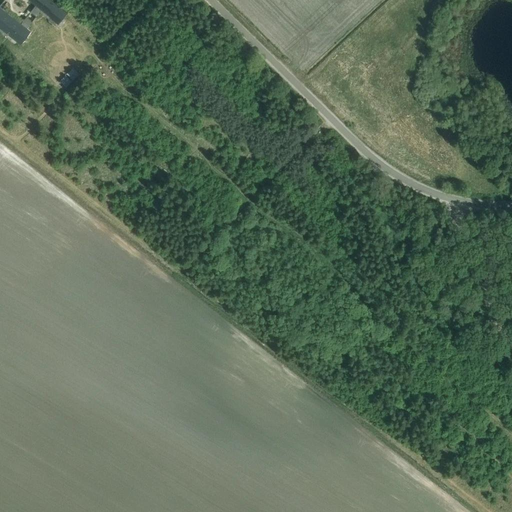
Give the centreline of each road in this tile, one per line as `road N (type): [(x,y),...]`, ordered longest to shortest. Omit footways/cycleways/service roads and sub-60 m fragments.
road 1 (unclassified): [(511,204),(453,199),(379,162),(212,0)]
road 2 (track): [(332,119),(184,270)]
road 3 (track): [(17,142),(155,0)]
road 4 (track): [(511,353),(454,219),(453,199)]
